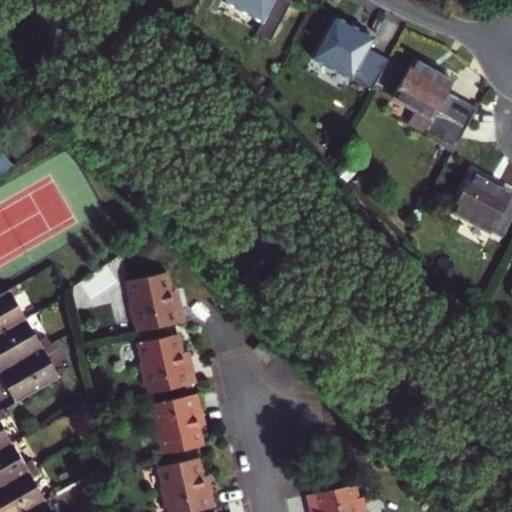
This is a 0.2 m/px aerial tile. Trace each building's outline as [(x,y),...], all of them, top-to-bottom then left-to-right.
[(236,0),(269,16),(263,27),(277,35),(295,0),(236,0)] [(309,58),(371,91),(388,59),(366,48),(371,40),(330,18),(309,58)] [(416,59),(396,99),(436,120),(429,134),(456,148),(477,107),(450,92),(456,80),(416,59)] [(511,190),(511,188),(471,169),(452,210),(493,229),(511,190)] [(167,316),(164,300),(160,280),(120,289),(124,307),(120,308),(125,333),(129,332),(131,341),(178,331),(175,314),(167,316)] [(22,290),(0,302),(0,336),(30,319),(19,300),(26,297),(22,290)] [(171,298),(164,300),(167,316),(175,314),(171,298)] [(0,377),(54,346),(50,339),(44,343),(30,319),(0,336),(0,377)] [(142,402),(188,392),(185,375),(178,377),(175,362),(171,342),(131,350),(136,370),(132,371),(137,395),(140,394),(142,402)] [(282,355),(269,342),(262,350),(275,362),(279,358),(282,355)] [(54,346),(0,377),(0,381),(8,395),(13,393),(20,405),(22,404),(22,406),(63,382),(66,380),(53,358),(59,354),(54,346)] [(182,360),(175,362),(178,377),(185,375),(182,360)] [(151,444),(155,464),(195,456),(190,434),(187,420),(194,418),(191,402),(144,412),(145,420),(143,420),(148,445),(151,444)] [(0,454),(16,445),(4,424),(10,421),(6,413),(0,416),(0,454)] [(197,432),(194,418),(187,420),(190,434),(197,432)] [(0,490),(38,469),(34,462),(28,466),(16,445),(0,454),(0,490)] [(206,511),(204,500),(196,501),(193,486),(189,467),(149,475),(153,494),(150,495),(153,511),(206,511)] [(0,511),(28,511),(47,501),(36,480),(43,476),(38,469),(0,490),(0,511)] [(201,485),(193,486),(196,501),(204,500),(201,485)] [(312,498),(314,511),(367,511),(363,494),(360,495),(359,488),(318,497),(312,498)] [(53,511),(47,501),(28,511),(53,511)]
